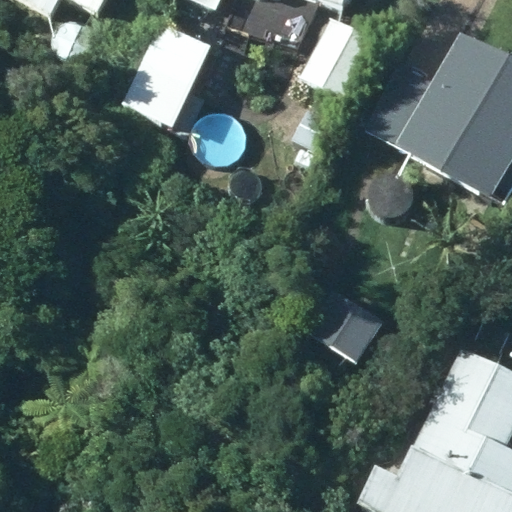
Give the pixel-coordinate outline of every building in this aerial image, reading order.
[(112,0),(0,0),(53,28),(63,9),(98,28),(112,0)] [(182,0),(179,7),(216,23),(225,0),(182,0)] [(264,0),(344,25),(351,0),(264,0)] [(175,32),(146,71),(186,101),(215,63),(175,32)] [(330,32),(296,92),(343,118),(377,58),(330,32)] [(488,215),(511,174),(511,79),(459,49),(431,97),(399,80),(363,142),(488,215)] [(188,171),(143,133),(114,167),(159,205),(188,171)] [(303,332),(353,366),(380,325),(332,291),(303,332)] [(511,448),(511,387),(462,363),(396,496),(372,485),(358,511),(511,511),(511,468),(504,464),(511,448)]
